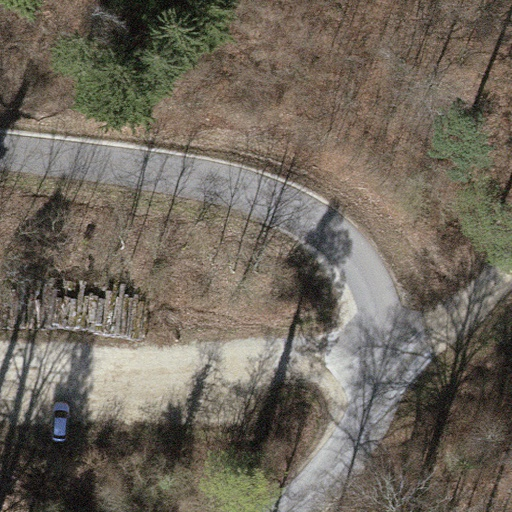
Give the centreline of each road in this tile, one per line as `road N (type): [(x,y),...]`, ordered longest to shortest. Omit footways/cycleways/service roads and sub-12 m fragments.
road 1 (unclassified): [(270,511),(331,454),(382,360),(356,257),(326,221),(291,202),(0,154)]
road 2 (track): [(0,373),(150,377),(382,360),(494,297)]
